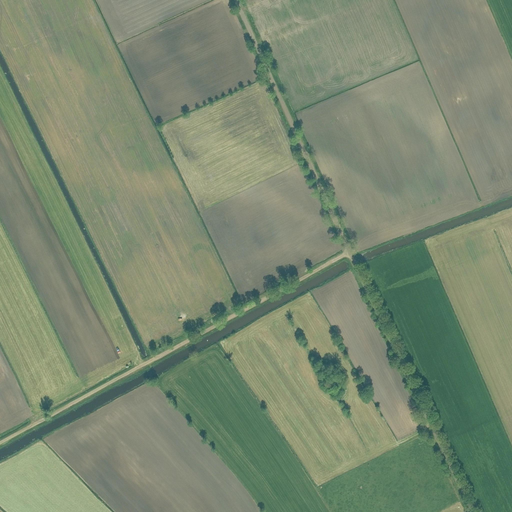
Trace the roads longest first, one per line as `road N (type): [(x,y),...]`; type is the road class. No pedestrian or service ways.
road 1 (unclassified): [(473,511),(235,0)]
road 2 (track): [(0,441),(347,249)]
